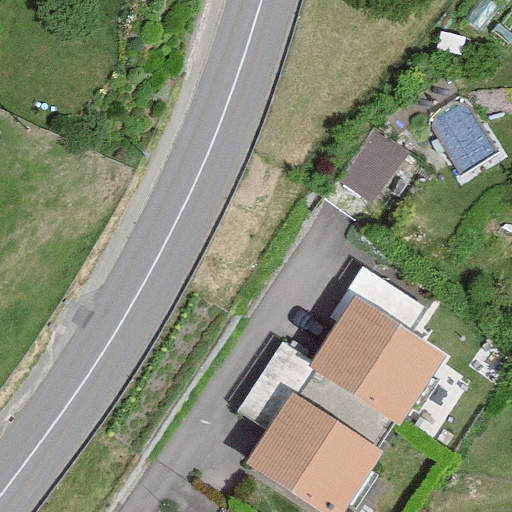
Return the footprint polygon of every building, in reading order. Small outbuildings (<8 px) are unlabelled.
[(465,91),(429,115),(467,171),(503,146),(465,91)] [(374,199),(407,151),(372,128),(340,177),(374,199)] [(363,270),(354,287),(411,316),(420,299),(363,270)] [(442,348),(352,290),(297,375),(387,432),(442,348)] [(335,511),(387,432),(297,375),(243,460),(324,511),(335,511)]
